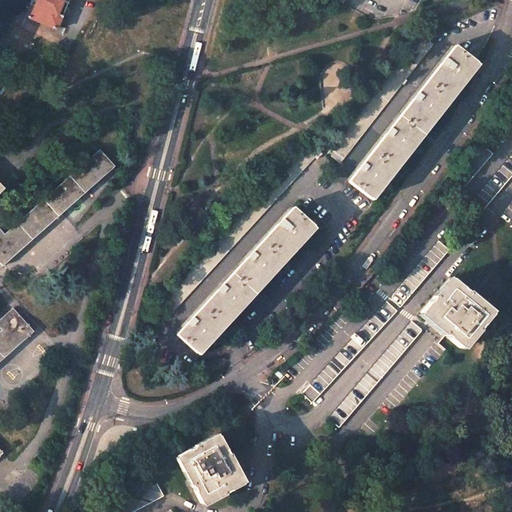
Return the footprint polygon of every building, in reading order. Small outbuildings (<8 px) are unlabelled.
[(57,30),(69,0),(32,0),(26,17),(57,30)] [(424,37),(421,34),(328,153),(340,163),(433,44),(424,37)] [(476,63),(455,46),(348,182),(370,199),(387,177),(476,63)] [(511,108),(492,132),(503,141),(511,130),(511,108)] [(49,136),(39,121),(16,136),(26,151),(49,136)] [(133,143),(122,130),(102,148),(113,161),(133,143)] [(322,154),(312,145),(307,150),(315,157),(317,159),(322,154)] [(482,145),(448,185),(458,194),(492,154),(482,145)] [(307,150),(303,146),(161,302),(168,309),(172,312),(315,157),(307,150)] [(115,167),(100,150),(4,234),(0,229),(0,263),(2,266),(115,167)] [(511,154),(470,204),(480,213),(511,176),(511,154)] [(313,226),(293,208),(177,335),(196,353),(313,226)] [(438,241),(389,298),(400,307),(449,250),(438,241)] [(434,296),(420,312),(443,332),(442,334),(444,335),(459,348),(475,330),(476,332),(490,315),(467,295),(468,294),(451,279),(436,297),(434,296)] [(386,301),(310,384),(320,394),(397,311),(386,301)] [(0,361),(34,331),(12,308),(0,319),(0,327),(2,330),(0,331),(0,361)] [(411,321),(328,419),(339,428),(422,330),(411,321)] [(320,394),(310,384),(300,394),(305,399),(306,398),(312,403),(320,394)] [(197,445),(177,455),(191,482),(190,483),(200,503),(221,492),(222,494),(241,484),(227,457),(229,456),(218,436),(198,447),(197,445)] [(18,500),(40,477),(27,466),(6,489),(18,500)] [(157,483),(102,511),(132,511),(163,496),(157,483)]
